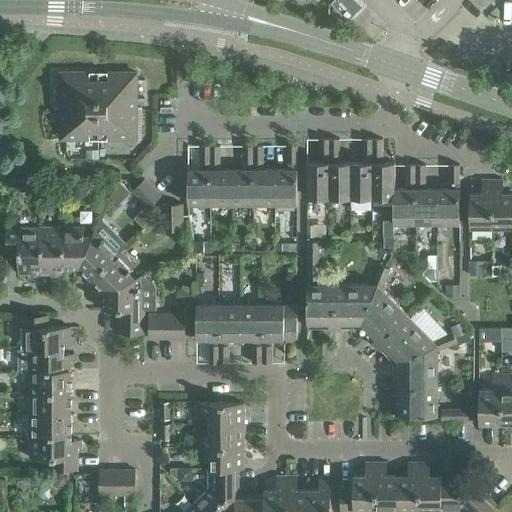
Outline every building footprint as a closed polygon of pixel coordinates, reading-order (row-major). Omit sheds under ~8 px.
[(349,18),(359,7),(359,3),(356,0),(338,0),(335,4),(338,7),(346,15),(349,18)] [(338,7),(332,12),(341,21),(346,15),(338,7)] [(138,139),(138,71),(109,71),(109,105),(106,105),(106,109),(93,109),(93,105),(91,105),(91,71),(62,72),(61,139),(138,139)] [(331,196),(331,138),(321,138),(321,155),(321,162),(309,162),(309,196),(331,196)] [(352,196),(352,162),(340,162),(340,155),(341,155),(341,138),(331,138),(331,196),(352,196)] [(352,162),(352,196),(374,196),(374,138),(364,138),(364,155),(364,162),(352,162)] [(374,138),(374,196),(395,196),(395,188),(396,188),(396,162),(383,162),(383,155),(384,155),(384,138),(374,138)] [(255,203),(255,144),(245,145),(245,162),(245,168),(233,168),(233,203),(255,203)] [(265,144),(255,144),(255,203),(277,203),(276,168),(264,168),(264,162),(265,162),(265,144)] [(276,168),(277,203),(299,203),(298,144),(289,144),(289,162),(289,168),(276,168)] [(212,203),(212,145),(201,145),(202,162),(202,169),(189,169),(189,203),(212,203)] [(222,145),(212,145),(212,203),(233,203),(233,168),(221,169),(221,162),(222,162),(222,145)] [(100,149),(87,150),(87,158),(100,158),(100,149)] [(417,222),(417,164),(407,164),(407,181),(408,181),(408,188),(396,188),(395,188),(395,196),(395,222),(417,222)] [(427,164),(417,164),(417,222),(439,222),(439,188),(427,188),(427,181),(427,164)] [(439,188),(439,222),(461,222),(461,164),(451,164),(451,181),(451,188),(439,188)] [(20,179),(14,179),(15,182),(15,192),(17,192),(27,191),(27,180),(27,178),(20,179)] [(494,226),(493,178),(483,178),(483,192),(471,192),(471,226),(494,226)] [(504,178),(493,178),(494,226),(511,226),(511,192),(504,192),(504,178)] [(150,207),(162,195),(145,179),(134,190),(150,207)] [(119,205),(131,193),(119,181),(112,197),(119,205)] [(184,203),(164,203),(164,229),(185,229),(184,203)] [(101,217),(94,235),(81,267),(93,279),(121,250),(128,243),(101,217)] [(42,274),(42,227),(8,227),(8,251),(20,251),(20,274),(29,274),(29,277),(37,277),(37,267),(41,267),(41,274),(42,274)] [(64,267),(64,227),(42,227),(42,274),(51,274),(51,277),(59,277),(59,267),(64,267)] [(81,267),(94,235),(85,236),(85,227),(64,227),(64,267),(81,267)] [(386,237),(386,246),(395,246),(395,237),(386,237)] [(211,241),(198,241),(198,251),(211,251),(211,241)] [(310,251),(320,250),(320,241),(310,241),(310,251)] [(276,242),(276,250),(297,251),(298,242),(276,242)] [(121,250),(93,279),(105,291),(136,278),(130,272),(136,265),(121,250)] [(310,260),(320,260),(320,250),(310,251),(310,260)] [(320,260),(310,260),(310,270),(320,270),(320,260)] [(485,275),(485,261),(470,261),(470,275),(485,275)] [(382,264),(378,273),(387,277),(391,268),(382,264)] [(494,264),(494,274),(502,274),(502,264),(494,264)] [(438,266),(429,266),(423,272),(431,280),(438,280),(438,266)] [(320,270),(310,270),(310,280),(320,280),(320,270)] [(387,277),(378,273),(373,283),(379,283),(383,287),(387,277)] [(145,274),(136,278),(105,291),(105,309),(120,309),(120,333),(145,333),(145,309),(157,309),(157,287),(156,284),(154,281),(150,279),(147,278),(145,274)] [(379,283),(373,283),(336,284),(336,327),(342,327),(342,322),(363,322),(379,283)] [(383,287),(379,283),(363,322),(377,336),(374,340),(378,344),(409,314),(383,287)] [(330,327),(336,327),(336,284),(309,284),(309,322),(330,322),(330,327)] [(463,285),(449,285),(449,297),(463,297),(463,285)] [(197,294),(186,294),(186,310),(197,310),(197,294)] [(220,362),(220,304),(198,304),(198,338),(211,338),(211,345),(210,345),(210,362),(220,362)] [(230,338),(242,338),(242,304),(220,304),(220,362),(230,362),(230,344),(230,338)] [(242,304),(242,338),(254,338),(254,344),(253,344),(253,362),(263,362),(263,304),(242,304)] [(286,304),(263,304),(263,362),(273,362),(273,344),(273,338),(286,338),(286,337),(299,337),(299,305),(286,305),(286,304)] [(162,337),(162,313),(150,313),(150,337),(162,337)] [(174,337),(174,313),(162,313),(162,337),(174,337)] [(174,313),(174,337),(186,338),(186,314),(174,313)] [(25,349),(65,348),(65,343),(75,343),(75,336),(72,336),(71,326),(49,326),(49,314),(25,314),(25,349)] [(439,344),(435,340),(409,314),(378,344),(382,349),(386,345),(400,359),(439,344)] [(464,322),(452,327),(454,332),(456,336),(468,331),(464,322)] [(511,326),(502,327),(502,338),(511,337),(511,326)] [(481,341),(502,341),(502,338),(502,327),(481,327),(481,341)] [(454,332),(446,335),(449,345),(458,341),(454,332)] [(449,345),(446,335),(435,340),(439,344),(439,349),(449,345)] [(439,386),(439,349),(439,344),(400,359),(401,380),(395,380),(395,386),(439,386)] [(65,348),(25,349),(19,349),(19,370),(31,370),(71,370),(71,361),(75,361),(75,353),(65,353),(65,348)] [(31,392),(71,392),(71,370),(31,370),(31,392)] [(511,373),(503,374),(503,422),(511,422),(511,373)] [(503,422),(503,374),(493,374),(493,388),(480,388),(480,422),(503,422)] [(439,414),(439,386),(395,386),(395,392),(400,392),(401,414),(439,414)] [(31,413),(72,413),(71,392),(31,392),(31,413)] [(161,419),(170,418),(170,402),(162,402),(161,419)] [(211,424),(245,424),(245,402),(226,402),(221,402),(197,402),(197,412),(211,412),(211,424)] [(467,409),(467,419),(475,418),(475,408),(467,409)] [(451,419),(451,409),(443,409),(443,419),(451,419)] [(459,419),(459,409),(451,409),(451,419),(459,419)] [(459,419),(467,419),(467,409),(459,409),(459,419)] [(72,413),(31,413),(31,435),(72,435),(72,413)] [(171,439),(171,424),(162,424),(162,439),(171,439)] [(197,446),(245,446),(245,424),(211,424),(211,436),(197,436),(197,446)] [(72,435),(31,435),(31,457),(54,457),(54,469),(78,469),(78,448),(82,447),(82,440),(72,440),(72,435)] [(245,446),(197,446),(197,456),(211,456),(211,468),(239,468),(245,468),(245,446)] [(377,509),(377,461),(367,461),(367,475),(355,475),(355,486),(342,486),(341,511),(355,511),(356,509),(377,509)] [(399,509),(399,475),(388,475),(388,461),(377,461),(377,509),(399,509)] [(399,509),(420,509),(420,461),(410,461),(410,475),(399,475),(399,509)] [(420,461),(420,509),(442,509),(443,484),(443,475),(431,475),(431,461),(420,461)] [(172,467),(172,473),(180,479),(180,480),(193,480),(193,468),(172,467)] [(239,468),(211,468),(211,488),(196,503),(205,511),(221,511),(239,495),(236,491),(236,481),(239,481),(239,468)] [(113,494),(113,469),(100,469),(101,494),(113,494)] [(113,494),(125,494),(125,469),(113,469),(113,494)] [(125,494),(126,494),(137,494),(137,469),(125,469),(125,494)] [(287,511),(288,475),(277,475),(277,489),(265,489),(265,494),(265,511),(287,511)] [(309,511),(309,489),(298,489),(298,475),(288,475),(287,511),(309,511)] [(309,489),(309,511),(331,511),(332,509),(332,503),(332,475),(320,475),(320,489),(309,489)] [(443,484),(442,509),(463,509),(465,511),(489,511),(498,504),(487,494),(485,496),(473,484),(443,484)] [(126,494),(126,506),(137,506),(137,494),(126,494)] [(265,511),(265,494),(252,494),(252,498),(242,498),(239,495),(221,511),(265,511)] [(205,511),(196,503),(187,511),(205,511)]
